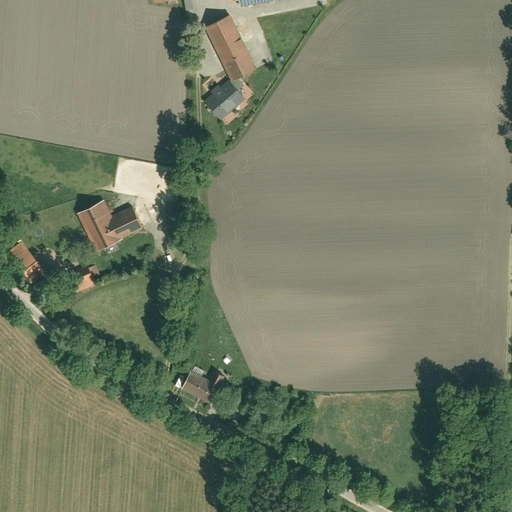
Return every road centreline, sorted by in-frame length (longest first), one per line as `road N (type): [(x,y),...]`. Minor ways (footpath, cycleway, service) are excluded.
road 1 (residential): [(376,511),(102,369),(0,282)]
road 2 (track): [(167,402),(174,279),(195,226),(198,78)]
